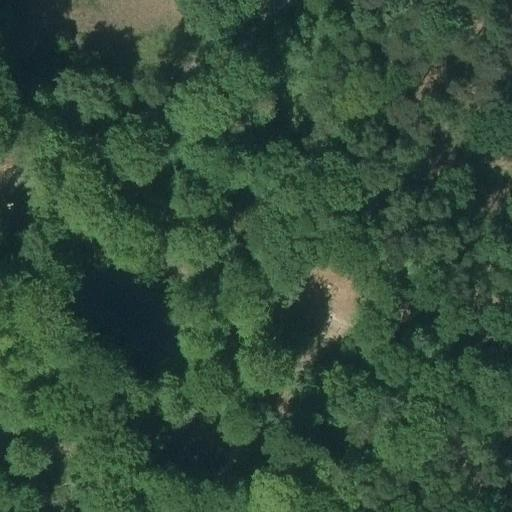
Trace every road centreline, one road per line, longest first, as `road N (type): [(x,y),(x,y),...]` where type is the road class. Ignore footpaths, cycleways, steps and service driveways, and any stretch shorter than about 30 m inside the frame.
road 1 (unclassified): [(0,187),(138,121),(189,78)]
road 2 (unclassified): [(189,78),(220,63),(285,0)]
